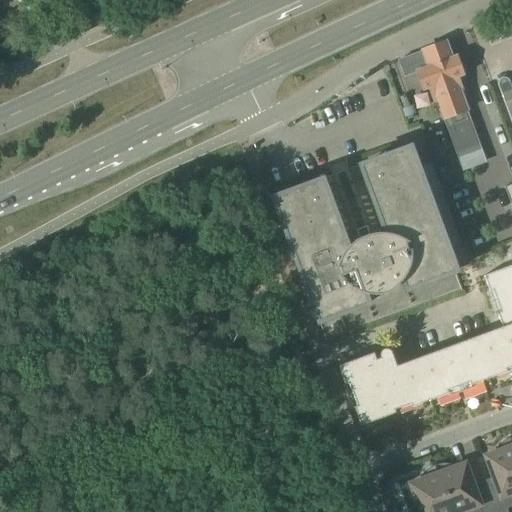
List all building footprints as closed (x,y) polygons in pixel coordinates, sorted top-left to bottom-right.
[(453,59),(447,43),(422,52),(423,52),(404,59),(410,75),(418,73),(424,90),(429,88),(435,104),(437,104),(443,120),(444,119),(456,153),(479,145),(466,111),(467,111),(461,95),(463,94),(459,83),(465,81),(457,58),(453,59)] [(373,354),(338,367),(361,427),(511,370),(511,86),(511,87),(511,86),(509,82),(509,81),(508,81),(508,80),(507,80),(507,79),(506,79),(505,79),(504,79),(503,79),(502,79),(501,79),(501,80),(500,80),(499,81),(499,82),(498,82),(498,83),(498,84),(498,85),(498,86),(498,87),(511,124),(511,252),(511,253),(511,266),(483,277),(484,280),(485,281),(497,314),(496,314),(494,315),(495,317),(496,316),(498,316),(499,319),(500,321),(502,328),(422,358),(396,367),(395,366),(391,354),(391,353),(390,353),(390,352),(389,352),(389,351),(388,351),(387,351),(387,350),(386,350),(385,350),(384,350),(383,351),(382,351),(381,352),(380,353),(380,354),(380,355),(379,355),(379,356),(379,357),(379,358),(380,358),(380,359),(375,361),(374,357),(373,354)] [(456,272),(410,147),(380,159),(387,179),(367,186),(385,236),(348,250),(329,200),(309,208),(302,187),(271,198),(317,323),(368,305),(364,295),(373,296),(383,295),(382,292),(387,290),(388,293),(395,288),(402,281),(405,291),(456,272)] [(506,511),(505,509),(510,507),(511,502),(509,494),(511,492),(511,446),(509,439),(505,440),(499,445),(494,451),(495,452),(496,454),(486,458),(496,485),(485,489),(493,511),(506,511)] [(493,511),(485,489),(474,494),(464,466),(454,469),(453,467),(454,466),(446,464),(438,465),(434,466),(450,511),(459,511),(470,508),(471,511),(493,511)] [(450,511),(434,466),(430,468),(424,472),(419,479),(420,479),(421,482),(411,485),(420,511),(450,511)]
